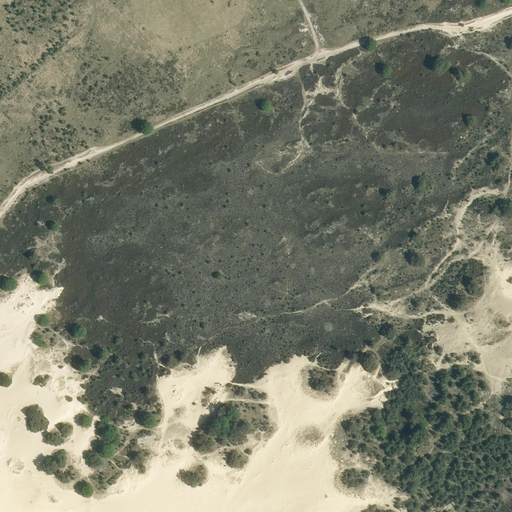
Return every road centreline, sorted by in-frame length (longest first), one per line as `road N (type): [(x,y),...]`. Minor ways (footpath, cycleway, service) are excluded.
road 1 (track): [(511,159),(506,188),(467,203),(457,243),(419,289),(379,307),(411,317),(454,314),(484,373),(511,379)]
road 2 (track): [(321,56),(40,178),(0,215)]
road 3 (track): [(511,13),(321,56)]
